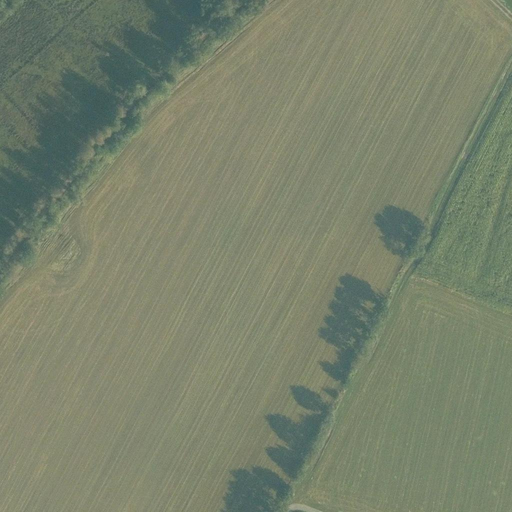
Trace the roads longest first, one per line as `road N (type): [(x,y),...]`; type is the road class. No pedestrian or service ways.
road 1 (track): [(511,61),(290,502)]
road 2 (track): [(0,269),(159,76),(247,0)]
